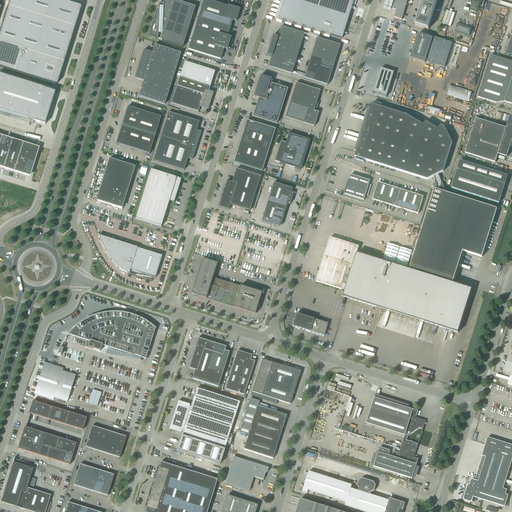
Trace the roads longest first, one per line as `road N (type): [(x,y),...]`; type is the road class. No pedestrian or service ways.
road 1 (residential): [(268,340),(375,0)]
road 2 (residential): [(167,309),(264,0)]
road 3 (unclassified): [(82,282),(86,252),(74,217),(143,0)]
road 4 (unclassified): [(100,0),(38,203),(0,242)]
road 5 (secondary): [(50,251),(126,0)]
road 6 (secondary): [(118,0),(36,246)]
road 7 (unclassified): [(123,511),(186,315)]
road 8 (unclassified): [(0,447),(45,322),(72,304),(82,282)]
road 9 (unknown): [(316,187),(408,216),(418,213),(423,194),(389,177)]
road 10 (unclassified): [(276,511),(325,358)]
road 11 (unclassified): [(472,403),(325,358)]
road 12 (residential): [(472,403),(511,280)]
road 13 (secondary): [(0,403),(37,288)]
